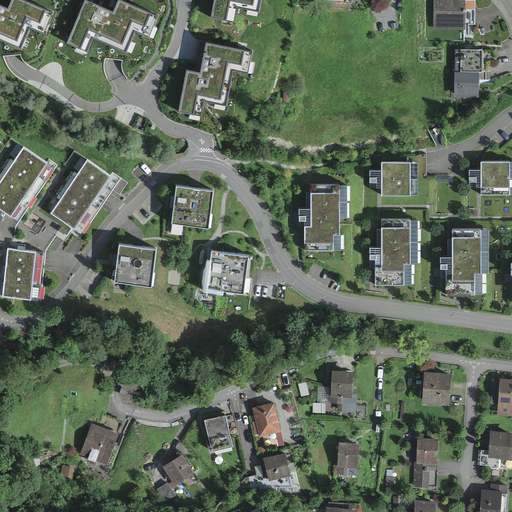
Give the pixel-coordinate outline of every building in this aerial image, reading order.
[(0,0),(0,30),(18,37),(27,14),(41,20),(49,0),(0,0)] [(107,0),(79,0),(66,35),(82,41),(89,25),(95,27),(121,38),(131,13),(146,19),(152,4),(142,0),(111,0),(111,1),(107,0)] [(211,0),(209,12),(234,17),(237,4),(260,8),(261,0),(211,0)] [(431,0),(433,28),(463,27),(461,0),(431,0)] [(185,63),(177,107),(203,112),(206,99),(228,103),(235,67),(249,70),(253,47),(206,38),(205,41),(199,40),(198,46),(194,64),(185,63)] [(452,53),(452,74),(479,74),(479,52),(452,53)] [(452,74),(452,98),(478,99),(478,75),(452,74)] [(15,151),(0,175),(0,208),(11,216),(41,167),(15,151)] [(378,164),(380,195),(410,193),(408,163),(378,164)] [(477,164),(478,196),(509,194),(508,163),(477,164)] [(81,165),(48,213),(70,227),(102,179),(81,165)] [(171,190),(168,220),(210,223),(212,194),(171,190)] [(304,198),(305,250),(343,249),(342,197),(304,198)] [(377,228),(377,268),(408,268),(408,227),(377,228)] [(446,236),(447,283),(482,282),(481,235),(446,236)] [(115,244),(110,281),(148,286),(154,250),(115,244)] [(4,251),(0,282),(0,295),(27,299),(32,254),(4,251)] [(208,254),(203,288),(247,294),(252,260),(208,254)] [(330,373),(328,411),(351,412),(353,375),(330,373)] [(423,373),(420,404),(447,406),(450,376),(423,373)] [(122,379),(119,397),(135,399),(138,382),(122,379)] [(511,383),(498,383),(497,414),(511,414),(511,383)] [(254,408),(259,437),(280,434),(275,405),(254,408)] [(201,419),(212,454),(232,448),(222,412),(201,419)] [(89,421),(76,452),(104,463),(117,432),(89,421)] [(511,434),(488,432),(486,455),(510,458),(511,438),(511,434)] [(415,439),(412,488),(437,489),(439,440),(415,439)] [(334,445),(334,469),(354,470),(355,445),(334,445)] [(181,452),(161,464),(173,482),(193,470),(181,452)] [(264,459),(267,479),(287,476),(284,455),(264,459)] [(74,481),(75,468),(63,467),(62,480),(74,481)] [(169,484),(158,490),(166,502),(176,496),(169,484)] [(504,511),(504,486),(476,486),(475,511),(504,511)] [(412,503),(412,511),(435,511),(436,503),(412,503)]
